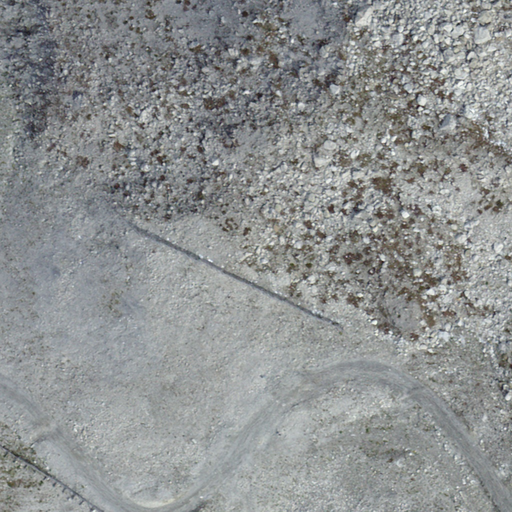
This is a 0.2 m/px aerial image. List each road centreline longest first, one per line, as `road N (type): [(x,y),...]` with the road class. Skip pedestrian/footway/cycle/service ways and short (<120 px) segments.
road 1 (track): [(174,511),(222,478),(290,394),(361,366),(413,387),(495,481),(509,511)]
road 2 (track): [(0,401),(47,432),(124,511)]
